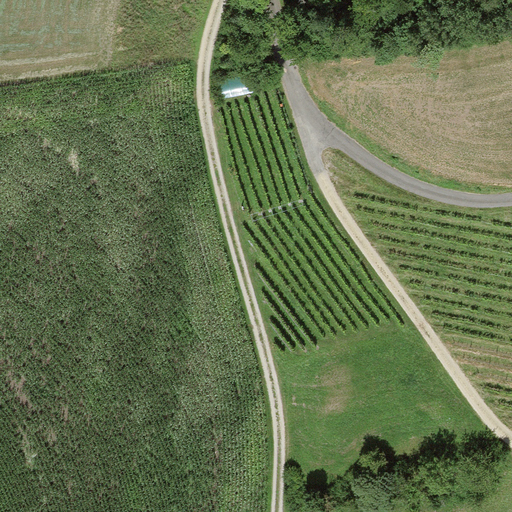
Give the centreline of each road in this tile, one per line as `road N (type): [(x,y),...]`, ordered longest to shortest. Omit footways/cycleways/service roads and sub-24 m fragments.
road 1 (track): [(273,511),(277,428),(222,217),(197,73),(213,0)]
road 2 (track): [(295,102),(323,194),(472,402),(511,445)]
road 3 (track): [(511,203),(426,195),(339,147),(295,102),(269,0)]
